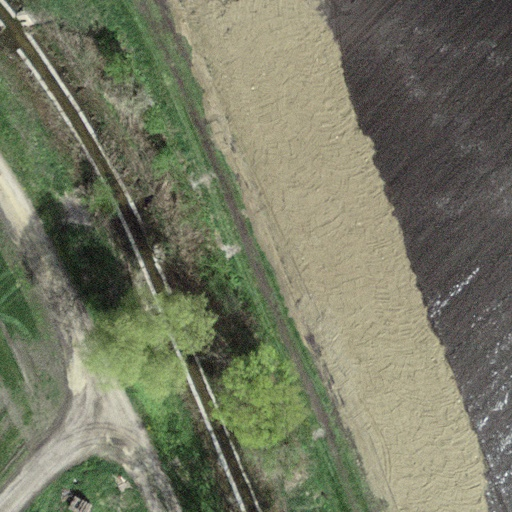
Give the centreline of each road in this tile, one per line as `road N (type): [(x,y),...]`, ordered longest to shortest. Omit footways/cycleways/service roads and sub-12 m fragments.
road 1 (track): [(379,511),(300,331),(125,0)]
road 2 (track): [(172,511),(0,239)]
road 3 (track): [(6,511),(105,408)]
